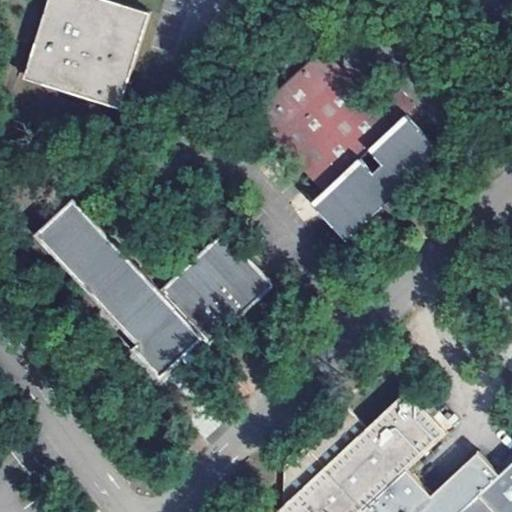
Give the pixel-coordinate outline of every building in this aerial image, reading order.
[(53,0),(48,18),(44,31),(29,80),(123,112),(155,17),(102,0),(53,0)] [(44,31),(48,18),(44,16),(39,29),(44,31)] [(256,118),(277,139),(359,229),(390,199),(393,196),(396,194),(438,153),(407,119),(417,108),(402,93),(381,112),(323,52),(256,118)] [(401,198),(396,194),(393,196),(390,199),(395,204),(401,198)] [(81,204),(44,238),(144,349),(137,355),(162,383),(174,372),(207,344),(210,347),(274,288),(226,235),(161,292),(81,204)] [(511,511),(511,460),(496,476),(477,456),(430,500),(406,475),(445,437),(404,391),(364,430),(344,408),(280,469),(278,511),(511,511)]
